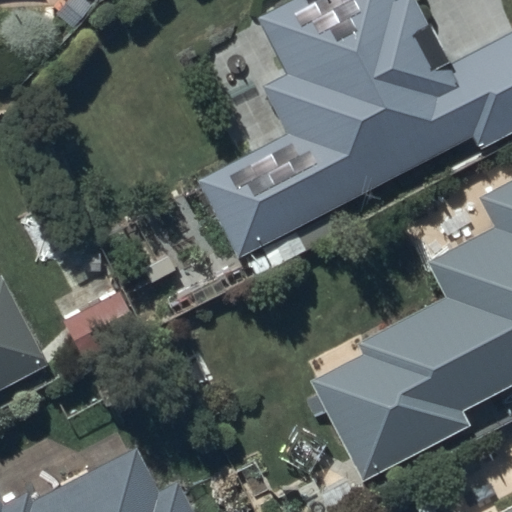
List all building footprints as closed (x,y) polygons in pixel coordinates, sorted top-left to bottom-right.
[(287,0),(253,17),(282,74),(259,85),(285,135),(194,181),(233,257),(469,137),(476,152),(511,133),(511,31),(445,65),(444,63),(427,71),(409,35),(425,27),(411,0),(287,0)] [(511,178),(477,196),(494,228),(424,265),(441,297),(353,343),(361,357),(307,385),(358,482),(469,425),(461,409),(511,382),(511,178)] [(0,386),(44,364),(0,280),(0,386)] [(117,290),(60,320),(82,361),(138,330),(117,290)] [(0,498),(0,511),(191,511),(174,476),(154,486),(137,449),(35,497),(31,490),(2,503),(0,498)]
